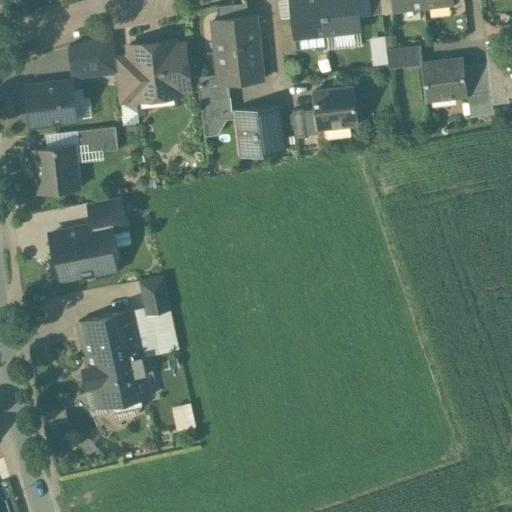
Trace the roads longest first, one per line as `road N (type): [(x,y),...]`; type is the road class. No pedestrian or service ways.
road 1 (residential): [(44,511),(0,323)]
road 2 (residential): [(0,43),(155,0)]
